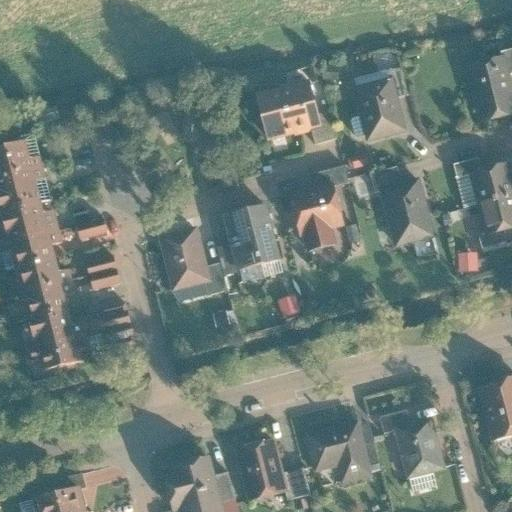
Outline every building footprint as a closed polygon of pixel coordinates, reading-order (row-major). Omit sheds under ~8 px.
[(511,50),(500,53),(501,58),(505,57),(510,75),(511,74),(511,50)] [(501,58),(464,68),(479,125),(511,116),(511,84),(510,75),(505,57),(501,58)] [(387,73),(389,80),(393,79),(398,99),(408,96),(401,69),(387,73)] [(366,144),(407,134),(398,99),(393,79),(389,80),(352,89),(359,118),(352,120),(350,123),(354,137),(357,139),(364,137),(366,144)] [(309,82),(255,95),(266,142),(311,132),(320,129),(317,116),(309,82)] [(330,113),(317,116),(320,129),(311,132),(314,146),(337,140),(330,113)] [(0,180),(42,170),(38,159),(27,162),(23,145),(0,149),(0,180)] [(457,179),(469,176),(468,174),(482,171),(478,160),(453,166),(457,179)] [(482,171),(468,174),(469,176),(477,206),(511,197),(511,175),(509,164),(482,171)] [(316,175),(320,188),(333,185),(334,188),(348,184),(344,167),(316,175)] [(374,195),(379,194),(378,190),(401,184),(397,169),(369,175),(374,195)] [(0,216),(38,206),(32,184),(45,180),(42,170),(0,180),(0,216)] [(435,240),(419,179),(401,184),(378,190),(379,194),(394,250),(435,240)] [(320,188),(288,197),(299,240),(302,239),(306,254),(336,246),(332,232),(344,229),(334,188),(333,185),(320,188)] [(511,197),(477,206),(484,235),(485,238),(504,233),(511,231),(511,197)] [(0,241),(0,247),(58,232),(53,212),(41,215),(38,206),(0,216),(0,227),(3,241),(0,241)] [(280,263),(265,207),(220,219),(227,247),(235,275),(280,263)] [(81,238),(111,234),(108,218),(93,220),(91,211),(78,213),(81,238)] [(207,269),(196,229),(156,239),(171,295),(204,286),(211,284),(207,269)] [(0,256),(8,254),(12,271),(53,262),(49,247),(62,244),(58,232),(0,247),(0,256)] [(485,238),(484,235),(478,237),(481,251),(507,245),(504,233),(485,238)] [(235,275),(227,247),(216,250),(220,265),(223,278),(235,275)] [(481,271),(480,252),(461,253),(462,272),(481,271)] [(9,293),(10,300),(72,284),(69,273),(57,275),(53,262),(12,271),(16,291),(9,293)] [(95,290),(124,286),(120,262),(91,266),(95,290)] [(220,265),(207,269),(211,284),(204,286),(207,297),(227,292),(223,278),(220,265)] [(20,305),(24,323),(67,312),(63,298),(75,294),(72,284),(10,300),(13,307),(20,305)] [(97,322),(98,329),(134,325),(131,304),(101,308),(103,321),(97,322)] [(22,346),(23,353),(85,337),(83,326),(72,329),(67,312),(24,323),(30,344),(22,346)] [(85,337),(23,353),(27,365),(36,363),(40,377),(80,366),(77,355),(89,350),(85,337)] [(511,379),(477,389),(492,448),(511,443),(511,379)] [(393,430),(409,426),(406,414),(380,419),(383,436),(394,434),(393,430)] [(446,473),(432,420),(409,426),(393,430),(394,434),(407,483),(446,473)] [(358,423),(305,436),(314,475),(337,471),(340,489),(373,482),(358,423)] [(283,476),(274,441),(236,451),(249,504),(285,496),(287,495),(283,476)] [(222,511),(213,479),(208,460),(168,471),(179,511),(222,511)] [(303,471),(283,476),(287,495),(285,496),(287,504),(310,498),(303,471)] [(237,511),(227,476),(213,479),(222,511),(237,511)] [(84,511),(79,492),(30,505),(31,511),(84,511)]
